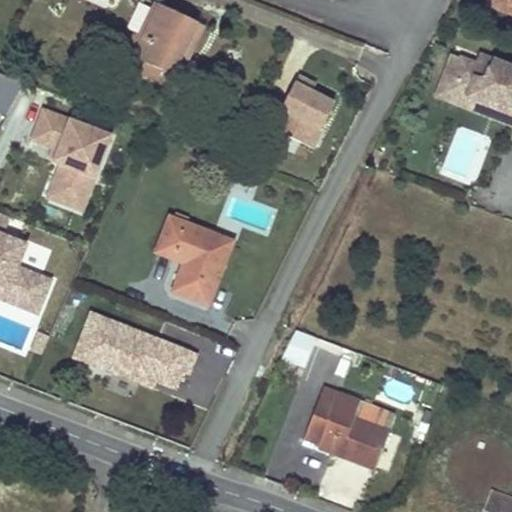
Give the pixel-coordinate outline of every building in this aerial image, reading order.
[(511,0),(489,0),(487,5),(511,13),(511,0)] [(171,50),(183,55),(197,24),(158,6),(145,34),(140,32),(136,32),(130,34),(126,38),(125,44),(127,49),(130,52),(135,55),(134,58),(144,62),(162,70),(171,50)] [(172,91),(188,58),(183,55),(171,50),(162,70),(144,62),(138,75),(172,91)] [(511,66),(481,54),(477,64),(454,54),(438,96),(453,102),(457,92),(490,105),(492,99),(511,106),(511,66)] [(0,113),(6,116),(24,82),(0,72),(0,113)] [(315,85),(296,77),(271,130),(312,149),(332,107),(310,96),(315,85)] [(511,106),(492,99),(490,105),(457,92),(453,102),(511,123),(511,106)] [(110,137),(43,111),(31,140),(58,150),(54,162),(60,164),(70,168),(57,201),(81,211),(110,137)] [(475,187),(492,138),(457,126),(439,175),(475,187)] [(54,162),(58,150),(53,148),(48,160),(54,162)] [(57,201),(70,168),(60,164),(47,198),(57,201)] [(0,213),(0,284),(8,288),(3,300),(37,314),(51,281),(18,267),(26,245),(3,236),(10,217),(0,213)] [(155,253),(170,258),(184,264),(173,291),(207,305),(231,243),(169,218),(155,253)] [(0,299),(3,300),(8,288),(0,284),(0,299)] [(196,355),(91,314),(74,356),(146,383),(148,378),(176,389),(182,374),(188,376),(196,355)] [(304,366),(315,340),(295,332),(284,358),(304,366)] [(47,337),(39,333),(31,350),(40,354),(47,337)] [(322,387),(314,410),(306,432),(320,437),(316,448),(373,469),(388,431),(353,418),(359,401),(322,387)] [(359,501),(370,472),(331,458),(320,486),(359,501)] [(481,511),(511,511),(511,499),(489,491),(481,511)]
